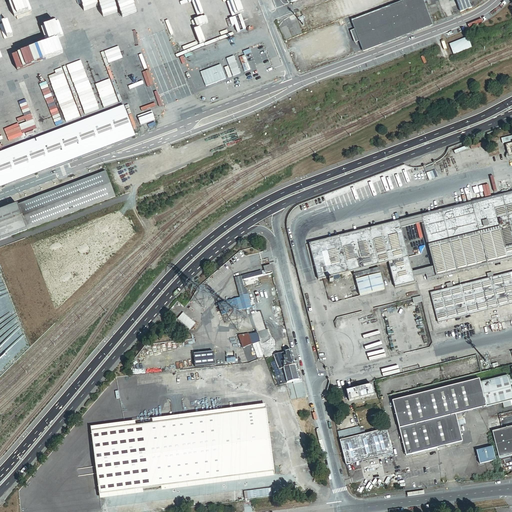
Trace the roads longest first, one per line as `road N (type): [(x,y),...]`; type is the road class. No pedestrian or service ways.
road 1 (secondary): [(511,101),(293,187),(222,229),(149,298),(0,473)]
road 2 (unclassified): [(496,0),(470,17),(0,195)]
road 3 (secondary): [(0,488),(156,307),(242,228)]
road 4 (unclassified): [(342,511),(275,235)]
road 5 (secondary): [(283,203),(511,115)]
road 6 (unknown): [(152,15),(0,93)]
road 7 (unclassified): [(511,489),(342,511)]
